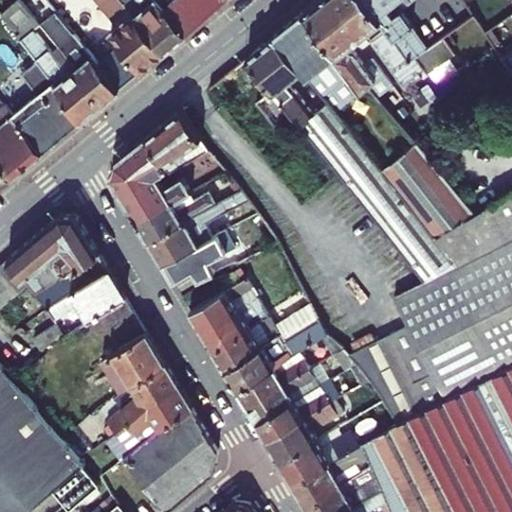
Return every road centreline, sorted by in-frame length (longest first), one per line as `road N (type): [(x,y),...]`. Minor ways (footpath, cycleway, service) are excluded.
road 1 (residential): [(79,162),(258,458)]
road 2 (tertiary): [(281,0),(79,162)]
